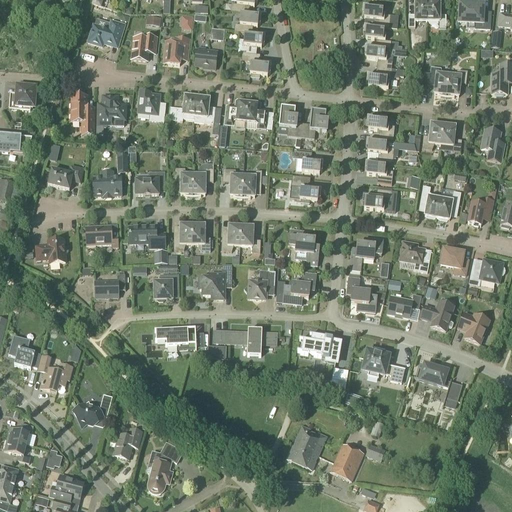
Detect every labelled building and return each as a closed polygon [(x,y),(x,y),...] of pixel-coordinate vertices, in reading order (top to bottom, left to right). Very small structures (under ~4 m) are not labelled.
[(257,0),(236,0),(236,6),(231,6),(230,13),(241,14),(249,15),(249,8),(254,8),(254,6),(257,6),(257,0)] [(44,1),(43,9),(53,11),(54,2),(44,1)] [(427,23),(427,4),(426,4),(426,2),(418,2),(418,4),(415,4),(415,17),(408,17),(408,29),(415,29),(415,23),(427,23)] [(427,4),(427,23),(429,23),(428,26),(438,26),(438,23),(439,23),(439,30),(446,30),(446,17),(439,17),(440,4),(436,4),(436,2),(429,2),(429,4),(427,4)] [(475,6),(467,5),(467,6),(459,6),(459,25),(466,25),(466,30),(490,32),(490,15),(483,15),(483,7),(475,6)] [(390,17),(382,17),(383,10),(381,10),(382,7),(373,6),(373,9),(363,7),(362,16),(364,16),(364,20),(375,22),(374,29),(384,30),(389,31),(390,17)] [(261,16),(249,15),(241,14),(239,27),(234,26),(234,34),(245,35),(252,36),(252,28),(257,29),(257,26),(260,27),(261,16)] [(128,24),(129,19),(128,18),(128,17),(121,16),(120,22),(126,24),(126,23),(128,24)] [(511,17),(500,16),(498,28),(511,30),(510,32),(511,32),(511,17)] [(181,18),(180,27),(182,27),(182,31),(191,32),(193,19),(181,18)] [(120,42),(124,27),(111,23),(108,32),(93,27),(88,45),(102,49),(103,45),(111,48),(113,40),(120,42)] [(384,30),(374,29),(364,28),(363,36),(365,36),(365,41),(376,42),(375,49),(385,50),(390,51),(391,43),(385,43),(386,37),(383,37),(384,30)] [(223,44),(224,32),(211,31),(210,42),(223,44)] [(265,37),(252,36),(245,35),(244,42),(239,42),(238,55),(242,55),(256,56),(256,49),(261,49),(261,47),(264,47),(265,37)] [(155,50),(156,40),(142,38),(142,41),(134,40),(132,62),(146,64),(148,49),(155,50)] [(187,63),(189,42),(176,41),(175,45),(166,44),(164,66),(179,68),(180,62),(187,63)] [(492,42),(491,50),(499,51),(500,43),(492,42)] [(52,57),(53,46),(38,45),(37,55),(52,57)] [(390,51),(385,50),(375,49),(365,48),(364,56),(366,56),(366,61),(377,62),(376,70),(391,71),(393,58),(390,58),(391,51),(390,51)] [(206,69),(206,71),(215,72),(217,54),(205,53),(206,50),(198,49),(198,52),(196,52),(194,68),(206,69)] [(260,57),(256,56),(242,55),(241,63),(251,64),(249,76),(251,76),(251,79),(259,80),(259,77),(267,78),(267,76),(270,76),(271,66),(259,64),(260,57)] [(511,83),(511,66),(499,67),(499,76),(491,76),(491,96),(494,96),(496,98),(502,98),(504,96),(507,97),(507,84),(511,83)] [(446,100),(448,77),(442,77),(441,70),(431,69),(429,82),(435,83),(434,96),(438,96),(438,98),(440,99),(446,100)] [(404,73),(391,71),(376,70),(375,77),(367,76),(366,84),(368,85),(368,89),(388,92),(388,86),(386,85),(387,79),(390,79),(399,81),(399,79),(403,80),(404,73)] [(466,86),(467,73),(457,72),(455,78),(448,77),(446,100),(451,100),(454,100),(454,98),(458,99),(460,86),(466,86)] [(35,102),(36,89),(24,88),(24,90),(16,90),(16,96),(10,95),(9,111),(30,113),(30,110),(32,110),(33,102),(35,102)] [(163,125),(165,110),(158,110),(160,97),(150,96),(150,95),(140,93),(137,116),(149,117),(149,123),(163,125)] [(93,137),(94,111),(87,111),(87,99),(71,98),(71,124),(82,124),(81,137),(93,137)] [(194,123),(197,100),(184,98),(183,111),(176,110),(175,123),(182,124),(182,121),(194,123)] [(197,100),(194,123),(194,125),(213,127),(214,115),(208,114),(209,101),(207,101),(208,99),(198,98),(198,100),(197,100)] [(125,122),(125,108),(121,108),(117,104),(117,100),(103,99),(103,110),(100,110),(96,113),(96,137),(103,137),(103,130),(106,131),(108,128),(124,129),(124,122),(125,122)] [(245,124),(248,103),(240,103),(240,105),(235,104),(235,109),(226,108),(224,127),(233,128),(234,123),(245,124)] [(266,132),(268,113),(259,112),(260,107),(255,106),(255,104),(248,103),(245,124),(257,126),(257,131),(266,132)] [(301,140),(303,126),(296,125),(296,123),(294,122),(295,111),(281,109),(278,129),(288,130),(287,139),(301,140)] [(326,135),(327,126),(325,126),(326,114),(311,113),(310,127),(303,126),(301,140),(314,142),(315,133),(326,135)] [(393,142),(394,129),(386,128),(387,121),(385,121),(386,118),(378,117),(377,120),(367,119),(366,127),(368,127),(368,132),(379,133),(378,141),(393,142)] [(440,147),(443,125),(437,125),(435,125),(435,126),(430,126),(429,139),(423,138),(421,151),(432,152),(434,147),(440,147)] [(440,147),(440,152),(452,153),(452,155),(460,155),(461,143),(454,142),(455,129),(451,128),(451,126),(448,126),(443,125),(440,147)] [(501,165),(504,149),(498,148),(500,135),(497,134),(496,132),(490,131),(488,132),(484,132),(480,152),(488,153),(486,163),(501,165)] [(21,138),(0,136),(0,154),(8,155),(8,152),(28,154),(32,139),(21,138)] [(366,141),(365,149),(368,150),(367,154),(368,154),(378,156),(377,163),(392,165),(392,164),(393,159),(396,159),(397,159),(398,152),(394,151),(385,150),(386,144),(366,141)] [(322,174),(323,164),(311,162),(312,155),(293,153),(293,161),(303,162),(301,174),(319,176),(319,173),(322,174)] [(117,176),(128,175),(128,157),(116,157),(117,176)] [(384,173),(385,166),(365,164),(364,172),(367,172),(366,177),(377,178),(376,186),(391,187),(393,174),(384,173)] [(193,177),(192,200),(198,199),(201,199),(200,197),(205,197),(205,184),(213,184),(213,167),(213,166),(204,166),(203,167),(200,169),(199,170),(199,177),(193,177)] [(80,185),(83,171),(71,168),(69,176),(51,172),(48,187),(69,192),(71,183),(80,185)] [(192,200),(193,177),(186,177),(185,171),(174,171),(174,184),(180,184),(180,197),(184,197),(184,199),(187,199),(192,200)] [(242,201),(243,179),(236,178),(235,172),(223,172),(222,185),(230,185),(230,198),(234,198),(234,200),(236,200),(242,201)] [(261,186),(262,173),(255,173),(255,179),(243,179),(242,201),(247,201),(250,201),(250,199),(254,199),(255,186),(261,186)] [(148,183),(135,183),(135,198),(158,197),(158,195),(158,187),(164,187),(164,175),(152,175),(148,175),(148,183)] [(465,184),(467,177),(455,175),(453,182),(465,184)] [(93,199),(121,198),(121,179),(112,179),(112,177),(101,177),(101,180),(93,180),(93,199)] [(320,201),(321,191),(309,190),(310,180),(292,178),(291,188),(301,189),(299,202),(301,202),(300,205),(309,206),(309,203),(317,204),(317,201),(320,201)] [(408,190),(417,191),(419,180),(410,179),(408,190)] [(0,192),(1,192),(11,195),(13,185),(4,183),(0,181),(0,192)] [(437,220),(441,198),(429,195),(430,190),(423,188),(420,204),(427,205),(424,218),(426,218),(426,220),(434,221),(435,220),(437,220)] [(494,202),(497,189),(490,188),(487,200),(494,202)] [(11,195),(1,192),(0,192),(0,202),(9,205),(11,195)] [(391,202),(392,194),(377,192),(376,200),(362,198),(362,206),(364,206),(363,211),(384,213),(384,207),(382,207),(383,201),(391,202)] [(458,211),(461,195),(453,194),(452,200),(441,198),(437,220),(439,221),(438,222),(447,224),(447,222),(449,222),(451,210),(458,211)] [(490,215),(493,203),(481,201),(480,207),(472,205),(467,226),(472,227),(473,229),(478,230),(479,228),(480,229),(484,214),(490,215)] [(511,211),(504,209),(500,227),(501,227),(501,229),(509,231),(509,229),(511,229),(511,211)] [(185,247),(192,247),(192,225),(186,225),(184,225),(184,227),(180,227),(179,240),(173,240),(173,253),(184,253),(185,247)] [(210,254),(210,241),(204,240),(204,227),(200,227),(200,226),(198,225),(192,225),(192,247),(198,247),(200,253),(210,254)] [(233,248),(240,249),(241,226),(235,226),(233,227),(233,228),(228,228),(228,241),(222,241),(221,254),(231,254),(233,248)] [(260,256),(260,243),(252,242),(253,229),(249,229),(249,227),(246,227),(241,226),(240,249),(252,249),(252,255),(260,256)] [(0,227),(0,255),(1,256),(4,245),(8,230),(0,227)] [(111,240),(111,229),(85,230),(86,248),(112,247),(112,250),(118,249),(117,240),(111,240)] [(149,250),(165,250),(165,242),(156,242),(156,229),(129,230),(129,246),(149,246),(149,250)] [(306,267),(317,269),(319,250),(314,249),(315,243),(308,242),(309,235),(291,233),(289,248),(296,249),(295,255),(296,255),(295,262),(307,263),(306,267)] [(381,258),(383,243),(364,241),(363,248),(357,247),(356,254),(351,253),(349,272),(360,273),(361,262),(373,263),(374,257),(381,258)] [(66,249),(64,249),(63,242),(48,244),(48,248),(35,249),(36,263),(49,262),(50,266),(65,265),(64,256),(66,256),(68,254),(69,252),(68,250),(66,249)] [(427,275),(429,263),(423,262),(424,252),(416,251),(417,247),(402,245),(399,263),(415,265),(413,273),(427,275)] [(465,279),(468,263),(462,262),(463,256),(443,252),(440,268),(459,271),(458,277),(465,279)] [(492,291),(494,285),(499,286),(500,278),(502,277),(504,276),(504,273),(504,271),(502,269),(503,266),(483,262),(480,275),(472,273),(469,286),(492,291)] [(232,281),(232,267),(222,267),(222,277),(212,277),(212,280),(200,280),(199,292),(202,292),(202,298),(216,298),(216,301),(223,301),(224,281),(232,281)] [(274,288),(275,274),(259,273),(259,280),(257,280),(253,283),(248,283),(248,288),(243,292),(252,302),(266,302),(266,288),(274,288)] [(314,295),(316,277),(305,276),(305,280),(301,279),(301,286),(292,285),(291,291),(284,291),(283,306),(301,308),(302,301),(308,301),(309,295),(314,295)] [(118,293),(125,293),(125,277),(118,277),(118,284),(94,284),(95,301),(118,300),(118,293)] [(172,292),(179,292),(178,277),(160,278),(160,285),(154,285),(154,302),(156,302),(158,304),(163,304),(165,302),(172,302),(172,292)] [(348,279),(346,300),(350,300),(350,307),(356,308),(355,315),(375,317),(377,300),(370,299),(371,293),(359,292),(360,281),(348,279)] [(419,279),(417,285),(424,287),(426,281),(419,279)] [(428,290),(425,299),(434,302),(437,293),(428,290)] [(476,298),(477,292),(469,290),(467,297),(476,298)] [(418,312),(421,299),(413,297),(412,303),(391,299),(387,317),(408,322),(411,311),(418,312)] [(449,322),(452,312),(438,307),(436,312),(424,308),(420,320),(432,324),(431,329),(445,334),(446,330),(448,331),(450,330),(452,330),(453,326),(452,324),(451,323),(449,322)] [(479,347),(488,326),(464,316),(457,331),(467,335),(464,341),(479,347)] [(187,332),(154,333),(155,344),(157,344),(157,349),(187,347),(187,332)] [(276,345),(276,339),(275,339),(275,336),(262,336),(262,332),(248,332),(248,335),(224,334),(224,346),(247,347),(247,358),(261,359),(261,345),(276,345)] [(333,345),(333,341),(312,337),(311,344),(299,342),(299,344),(300,344),(300,346),(302,347),(300,354),(322,358),(322,361),(327,362),(327,363),(336,365),(339,346),(333,345)] [(8,357),(16,360),(14,367),(30,372),(31,369),(37,371),(41,357),(35,355),(27,353),(30,343),(13,338),(8,357)] [(209,349),(209,354),(209,363),(226,363),(226,349),(209,349)] [(374,355),(372,354),(367,353),(366,354),(367,354),(363,372),(362,372),(362,373),(368,374),(368,378),(367,378),(378,381),(378,380),(378,376),(385,378),(385,377),(391,379),(390,384),(401,386),(404,372),(405,372),(387,368),(389,359),(389,358),(382,357),(383,352),(375,351),(374,355)] [(208,364),(209,363),(209,354),(197,354),(197,361),(208,364)] [(69,383),(72,370),(60,367),(58,374),(48,371),(50,361),(41,359),(37,374),(44,376),(40,391),(56,396),(58,388),(65,390),(66,383),(69,383)] [(469,384),(472,368),(458,366),(456,382),(469,384)] [(424,367),(422,372),(419,371),(416,381),(448,391),(445,401),(457,405),(462,388),(444,383),(447,374),(424,367)] [(344,400),(348,373),(334,371),(329,397),(344,400)] [(84,407),(73,413),(82,429),(86,426),(92,428),(94,427),(100,424),(98,420),(100,420),(106,421),(111,403),(112,400),(103,397),(103,401),(99,414),(97,410),(91,409),(86,411),(84,407)] [(379,440),(383,426),(374,424),(370,437),(379,440)] [(7,442),(26,447),(29,436),(31,437),(33,429),(21,426),(19,433),(10,431),(7,442)] [(311,473),(326,440),(302,429),(287,462),(311,473)] [(130,432),(128,440),(118,437),(113,458),(128,462),(132,449),(137,451),(142,435),(130,432)] [(218,448),(220,443),(212,440),(210,445),(218,448)] [(23,458),(26,447),(7,442),(4,453),(18,457),(16,463),(29,466),(30,460),(23,458)] [(148,476),(150,477),(148,485),(147,487),(147,488),(148,490),(148,491),(149,493),(150,494),(151,495),(153,496),(156,497),(157,497),(159,496),(160,496),(161,495),(162,494),(163,493),(163,492),(164,491),(164,490),(165,486),(169,487),(172,475),(169,474),(170,467),(172,464),(177,467),(183,454),(182,454),(184,451),(169,442),(167,445),(166,445),(160,455),(152,453),(147,472),(147,474),(148,476)] [(336,461),(357,470),(363,456),(342,447),(336,461)] [(381,465),(385,453),(370,447),(365,459),(381,465)] [(50,454),(48,461),(54,463),(56,456),(55,456),(56,452),(51,450),(50,455),(50,454)] [(351,484),(357,470),(336,461),(330,475),(351,484)] [(0,485),(14,489),(14,488),(17,486),(18,483),(16,480),(18,472),(4,468),(3,474),(0,473),(0,485)] [(123,484),(131,473),(125,469),(117,481),(123,484)] [(21,472),(20,484),(27,485),(28,473),(21,472)] [(52,489),(49,500),(55,502),(69,506),(71,499),(80,501),(83,487),(75,485),(76,482),(60,478),(58,486),(53,484),(51,489),(52,489)] [(15,494),(13,491),(14,489),(0,485),(0,504),(4,505),(9,507),(11,499),(15,497),(15,494)] [(38,499),(36,507),(46,510),(48,502),(38,499)] [(69,511),(71,506),(69,506),(55,502),(53,509),(58,510),(57,511),(69,511)] [(377,511),(379,508),(368,502),(363,511),(377,511)]
